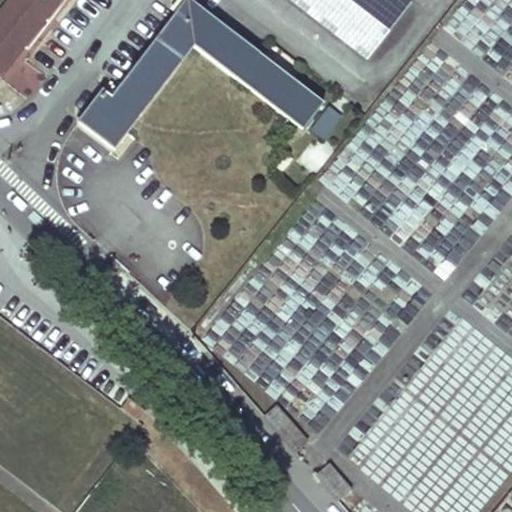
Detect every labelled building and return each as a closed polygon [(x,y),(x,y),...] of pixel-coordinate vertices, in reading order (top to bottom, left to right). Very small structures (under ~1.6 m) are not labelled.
[(7,0),(0,10),(0,76),(21,49),(17,46),(22,40),(26,42),(57,0),(7,0)] [(320,102),(186,0),(185,0),(111,97),(100,90),(77,121),(112,149),(192,45),(300,128),(320,102)] [(408,6),(400,0),(285,0),(364,61),(408,6)] [(26,42),(22,40),(17,46),(21,49),(26,42)] [(264,55),(286,68),(292,58),(270,45),(264,55)] [(337,115),(326,106),(310,128),(322,137),(337,115)] [(128,400),(120,410),(136,422),(144,413),(128,400)] [(272,405),(261,415),(277,432),(288,422),(272,405)] [(304,442),(288,422),(277,432),(294,452),(304,442)] [(327,463),(313,474),(335,499),(348,487),(327,463)]
